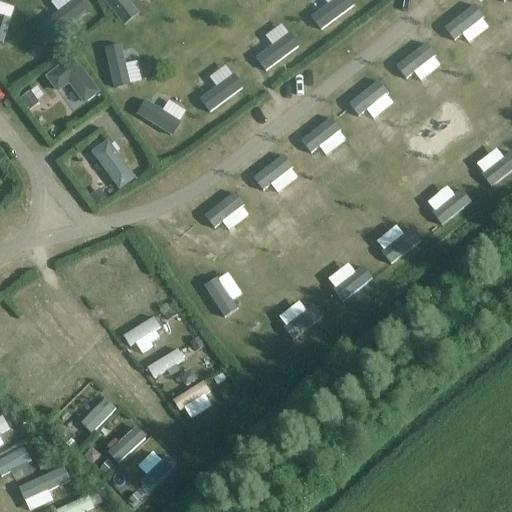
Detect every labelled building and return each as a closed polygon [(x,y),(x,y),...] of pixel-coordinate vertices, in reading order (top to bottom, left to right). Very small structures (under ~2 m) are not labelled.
[(123,1),(110,10),(130,37),(143,28),(123,1)] [(338,6),(313,32),(327,46),(352,20),(338,6)] [(477,10),(446,32),(454,44),(486,22),(477,10)] [(75,13),(46,34),(57,49),(86,28),(75,13)] [(0,52),(12,56),(18,33),(0,27),(0,52)] [(432,34),(422,41),(443,72),(454,65),(432,34)] [(426,48),(397,69),(406,81),(435,61),(426,48)] [(257,72),(271,87),(296,64),(282,49),(257,72)] [(104,95),(77,58),(49,79),(61,96),(74,87),(88,107),(104,95)] [(132,59),(111,61),(114,96),(134,94),(132,59)] [(482,71),(473,77),(496,111),(505,104),(482,71)] [(381,85),(349,107),(358,120),(390,97),(381,85)] [(451,98),(440,105),(458,135),(469,129),(451,98)] [(362,126),(372,138),(400,115),(391,104),(362,126)] [(139,127),(160,147),(174,134),(153,113),(139,127)] [(331,120),(300,142),(311,157),(342,135),(331,120)] [(388,149),(396,160),(423,141),(415,129),(388,149)] [(108,141),(92,153),(119,191),(136,179),(118,154),(108,141)] [(511,156),(482,177),(491,189),(511,174),(511,156)] [(283,159),(253,180),(263,195),(294,173),(283,159)] [(442,159),(416,180),(427,193),(453,172),(442,159)] [(377,192),(349,212),(357,222),(385,202),(377,192)] [(462,193),(433,214),(442,227),(471,207),(462,193)] [(234,196),(205,217),(214,231),(244,210),(234,196)] [(437,248),(449,239),(428,211),(415,221),(437,248)] [(272,239),(296,266),(311,252),(287,225),(272,239)] [(414,232),(382,255),(391,266),(422,244),(414,232)] [(193,237),(183,244),(201,270),(211,263),(193,237)] [(85,296),(121,275),(114,262),(78,284),(85,296)] [(255,262),(222,278),(227,289),(260,273),(255,262)] [(363,271),(334,292),(343,304),(372,283),(363,271)] [(205,290),(225,322),(238,314),(218,282),(205,290)] [(138,293),(102,316),(109,328),(145,304),(138,293)] [(313,310),(284,331),(292,342),(321,322),(313,310)] [(156,322),(126,340),(131,349),(161,331),(156,322)] [(21,331),(0,350),(0,369),(30,342),(21,331)] [(179,353),(151,371),(157,382),(186,364),(179,353)] [(204,386),(174,404),(180,414),(210,395),(204,386)] [(107,403),(81,425),(90,436),(117,414),(107,403)] [(5,420),(0,422),(0,438),(12,432),(5,420)] [(137,431),(108,455),(117,466),(146,442),(137,431)] [(25,450),(0,463),(0,477),(1,479),(32,463),(25,450)] [(169,462),(140,486),(148,496),(177,471),(169,462)] [(66,470),(20,491),(26,506),(73,485),(66,470)] [(88,498),(58,511),(91,511),(94,511),(88,498)]
